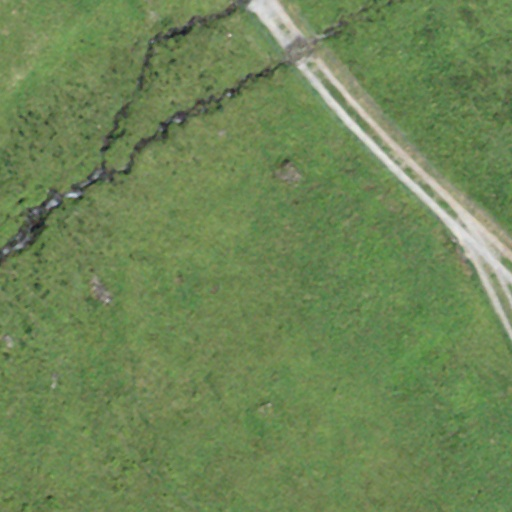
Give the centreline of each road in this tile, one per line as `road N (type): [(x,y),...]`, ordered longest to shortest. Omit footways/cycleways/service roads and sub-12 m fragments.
road 1 (track): [(277,0),(511,340)]
road 2 (track): [(347,101),(511,268)]
